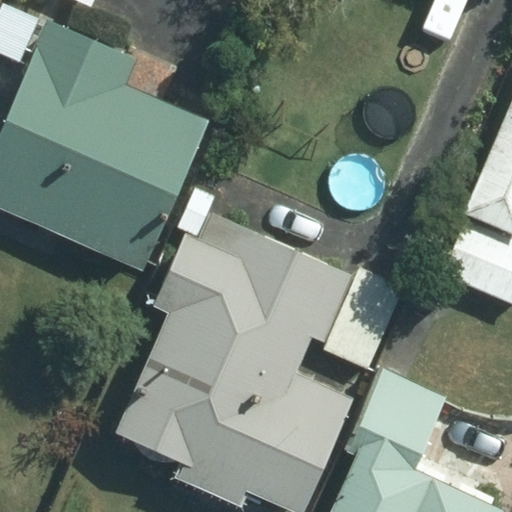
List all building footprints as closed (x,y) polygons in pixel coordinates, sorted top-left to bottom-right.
[(26,5),(14,0),(0,0),(0,49),(3,51),(26,5)] [(0,90),(0,190),(124,246),(185,97),(114,66),(124,43),(37,6),(0,90)] [(511,46),(444,193),(505,222),(511,207),(511,46)] [(280,488),(331,372),(274,349),(289,312),(306,320),(334,254),(199,195),(186,219),(170,209),(132,280),(147,289),(87,400),(158,431),(150,449),(214,477),(221,462),(280,488)] [(506,290),(511,277),(511,229),(456,204),(432,257),(506,290)] [(390,268),(345,250),(309,330),(354,349),(390,268)] [(328,341),(319,362),(345,372),(354,352),(328,341)] [(430,376),(365,346),(329,424),(338,429),(299,511),(468,511),(482,483),(399,444),(430,376)]
